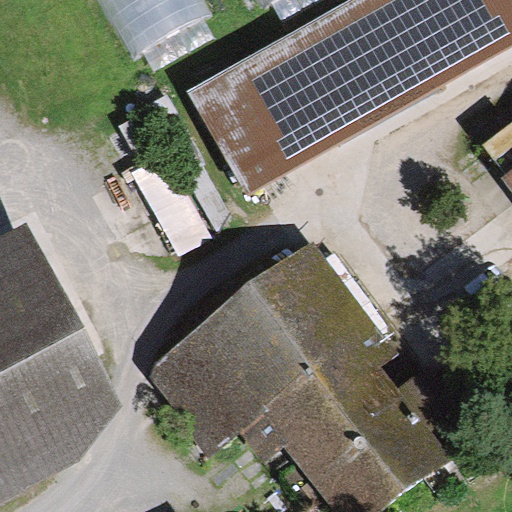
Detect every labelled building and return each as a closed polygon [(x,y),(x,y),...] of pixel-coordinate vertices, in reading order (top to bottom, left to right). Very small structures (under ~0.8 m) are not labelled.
[(101,0),(132,62),(215,21),(204,0),(101,0)] [(511,0),(360,0),(194,95),(249,189),(511,37),(511,0)] [(261,0),(274,24),(320,0),(261,0)] [(511,162),(502,171),(511,183),(511,162)] [(33,225),(0,241),(0,505),(77,466),(124,403),(33,225)] [(288,441),(340,511),(381,511),(458,456),(447,441),(390,364),(400,357),(316,244),(144,370),(210,460),(243,435),(262,460),(288,441)]
